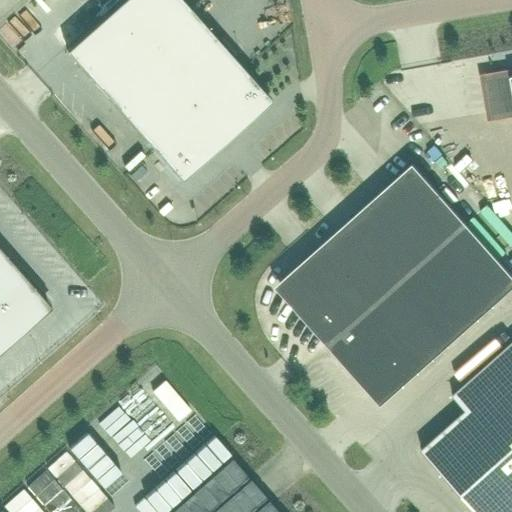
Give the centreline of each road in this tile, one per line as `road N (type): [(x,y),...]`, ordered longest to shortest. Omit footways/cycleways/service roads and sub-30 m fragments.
road 1 (unclassified): [(170,288),(321,150),(332,107),(321,28)]
road 2 (unclassified): [(371,511),(170,288)]
road 3 (unclassified): [(170,288),(0,95)]
road 4 (unclassified): [(0,439),(170,288)]
road 5 (unclassified): [(488,0),(321,28)]
